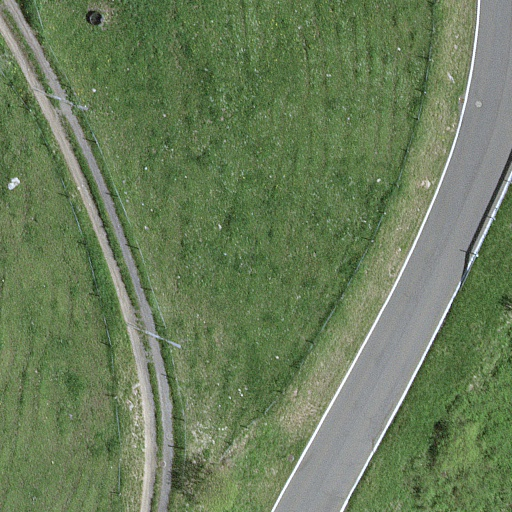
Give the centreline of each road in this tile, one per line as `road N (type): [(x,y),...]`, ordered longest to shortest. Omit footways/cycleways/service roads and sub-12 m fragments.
road 1 (tertiary): [(509,0),(499,92),(469,187),(307,511)]
road 2 (track): [(154,511),(161,418),(141,307),(90,171),(2,0)]
